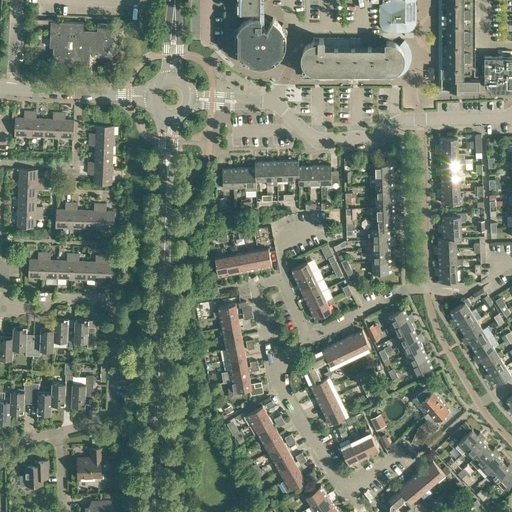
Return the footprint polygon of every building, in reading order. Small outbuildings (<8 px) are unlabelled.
[(234,40),(234,41),(235,43),(235,46),(236,47),(236,48),(237,51),(238,53),(239,55),(241,57),(242,58),(243,59),(245,60),(246,61),(247,62),(249,63),(251,64),(252,64),(255,65),(256,65),(259,65),(260,65),(263,65),(266,65),(268,64),(270,64),(271,63),(273,62),(278,58),(280,56),(281,55),(281,58),(282,54),(283,51),(282,51),(285,41),(286,41),(286,38),(286,37),(286,34),(285,33),(283,26),(282,25),(282,24),(283,22),(282,22),(281,25),(281,24),(279,22),(278,21),(277,20),(275,19),(275,18),(274,17),(273,17),(269,23),(262,19),(262,14),(261,14),(261,9),(264,9),(263,0),(237,0),(238,9),(242,9),(247,18),(245,19),(244,20),(242,22),(241,23),(239,25),(238,27),(235,33),(235,34),(235,37),(234,39),(234,40)] [(413,23),(413,21),(413,0),(397,0),(382,6),(382,21),(382,22),(383,23),(383,24),(384,25),(385,26),(386,27),(387,28),(388,28),(389,29),(390,29),(405,29),(407,28),(409,28),(411,26),(412,25),(413,23)] [(475,77),(475,66),(474,0),(441,0),(442,77),(475,77)] [(74,65),(85,66),(89,66),(90,51),(104,52),(105,45),(112,45),(113,23),(98,22),(97,30),(84,29),(84,22),(52,20),(52,19),(44,19),(44,23),(50,23),(49,46),(57,47),(57,53),(53,53),(52,61),(60,61),(60,65),(74,65)] [(302,62),(302,73),(313,73),(313,70),(325,70),(325,73),(369,73),(369,77),(387,77),(389,77),(391,77),(393,77),(395,76),(397,75),(399,75),(402,73),(405,70),(407,67),(409,63),(410,59),(411,54),(410,50),(409,46),(407,42),(404,40),(399,45),(398,43),(396,42),(395,42),(394,41),(393,41),(391,41),(390,40),(386,40),(386,46),(360,46),(360,40),(360,37),(324,37),(313,37),(313,41),(311,41),(309,43),(307,44),(305,46),(303,49),(302,52),(302,54),(302,57),(303,59),(304,62),(302,62)] [(475,77),(480,77),(484,77),(484,86),(486,86),(486,87),(487,88),(488,88),(511,87),(511,55),(484,55),(484,74),(480,74),(480,66),(475,66),(475,77)] [(480,77),(475,77),(442,77),(442,89),(480,88),(480,77)] [(24,110),(23,116),(15,116),(14,134),(29,135),(30,110),(24,110)] [(30,110),(29,135),(43,135),(44,117),(36,117),(36,110),(30,110)] [(44,117),(43,135),(58,136),(59,111),(53,111),(52,118),(44,117)] [(59,111),(58,136),(72,137),(73,119),(65,118),(65,112),(59,111)] [(88,132),(88,138),(113,139),(114,124),(96,124),(96,132),(88,132)] [(435,144),(436,148),(458,147),(457,136),(440,137),(440,144),(435,144)] [(113,139),(88,138),(88,144),(95,145),(95,153),(112,154),(113,139)] [(458,147),(436,148),(436,152),(440,152),(440,159),(464,158),(464,152),(458,153),(458,147)] [(87,161),(87,167),(112,168),(112,154),(95,153),(94,161),(87,161)] [(436,166),(436,170),(459,169),(466,169),(466,158),(464,158),(440,159),(440,166),(436,166)] [(276,160),(266,161),(266,178),(277,178),(276,160)] [(287,160),(276,160),(277,178),(288,178),(287,160)] [(298,160),(287,160),(288,178),(298,177),(299,177),(298,165),(298,160)] [(254,161),(255,166),(255,179),(256,179),(266,178),(266,161),(254,161)] [(374,163),(375,174),(397,173),(397,169),(393,170),(392,162),(374,163)] [(320,164),(309,165),(310,182),(320,182),(320,164)] [(331,164),(320,164),(320,182),(331,182),(331,164)] [(298,165),(299,177),(298,177),(298,183),(310,182),(309,165),(298,165)] [(255,166),(244,167),(245,185),(246,185),(246,190),(256,189),(256,179),(255,179),(255,166)] [(19,167),(19,182),(44,183),(44,177),(37,176),(37,168),(19,167)] [(112,168),(87,167),(87,173),(94,174),(93,182),(111,183),(112,168)] [(234,185),(233,167),(222,167),(223,185),(234,185)] [(244,167),(233,167),(234,185),(245,185),(244,167)] [(459,169),(436,170),(436,174),(441,173),(441,180),(459,180),(459,169)] [(397,173),(375,174),(370,174),(371,185),(375,185),(393,184),(393,177),(397,177),(397,173)] [(437,187),(437,191),(459,191),(459,180),(441,180),(441,187),(437,187)] [(19,182),(18,196),(36,197),(36,189),(44,190),(44,183),(19,182)] [(375,185),(376,196),(398,195),(398,191),(393,191),(393,184),(375,185)] [(459,191),(437,191),(437,195),(441,195),(442,202),(446,202),(459,202),(460,202),(459,191)] [(398,195),(376,196),(376,206),(394,206),(394,199),(398,199),(398,195)] [(18,196),(17,211),(43,212),(43,206),(36,205),(36,197),(18,196)] [(65,201),(65,208),(56,208),(56,226),(70,226),(71,201),(65,201)] [(71,201),(70,226),(84,227),(85,209),(78,209),(78,202),(71,201)] [(85,209),(84,227),(99,227),(100,202),(94,202),(93,210),(85,209)] [(100,202),(99,227),(113,228),(114,210),(107,210),(107,203),(100,202)] [(394,206),(376,206),(376,217),(398,216),(398,213),(394,213),(394,206)] [(43,212),(17,211),(17,225),(35,226),(35,218),(43,218),(43,212)] [(438,222),(438,226),(460,226),(460,220),(466,220),(466,212),(457,212),(457,215),(446,215),(442,215),(442,222),(438,222)] [(376,217),(377,228),(389,228),(395,228),(394,221),(399,220),(398,216),(376,217)] [(460,226),(438,226),(438,230),(443,230),(443,237),(456,237),(461,237),(460,226)] [(371,228),(372,239),(394,238),(394,234),(389,235),(389,228),(377,228),(371,228)] [(434,244),(434,248),(456,247),(456,237),(443,237),(438,237),(438,244),(434,244)] [(394,238),(372,239),(372,250),(390,249),(390,242),(394,242),(394,238)] [(268,247),(257,249),(261,267),(272,264),(268,247)] [(456,247),(434,248),(434,252),(438,252),(438,259),(456,258),(456,247)] [(257,249),(247,251),(250,269),(261,267),(257,249)] [(390,249),(372,250),(373,261),(395,260),(394,256),(390,256),(390,249)] [(38,251),(38,259),(29,258),(28,276),(43,277),(44,251),(38,251)] [(44,251),(43,277),(57,277),(58,260),(51,259),(51,252),(44,251)] [(247,251),(236,253),(240,271),(250,269),(247,251)] [(58,260),(57,277),(72,278),(73,252),(67,252),(66,260),(58,260)] [(73,252),(72,278),(86,278),(87,261),(79,260),(80,253),(73,252)] [(87,261),(86,278),(100,279),(101,254),(95,253),(95,261),(87,261)] [(236,253),(226,255),(229,273),(240,271),(236,253)] [(101,254),(100,279),(115,279),(116,262),(108,261),(108,254),(101,254)] [(341,254),(338,255),(341,260),(343,265),(348,262),(346,258),(344,259),(341,254)] [(229,273),(226,255),(215,257),(218,275),(229,273)] [(434,266),(435,270),(457,269),(456,263),(463,263),(462,258),(456,258),(438,259),(439,266),(434,266)] [(319,281),(325,279),(319,259),(313,261),(319,281)] [(291,268),(296,278),(312,270),(307,260),(291,268)] [(395,260),(373,261),(373,272),(391,271),(390,264),(395,264),(395,260)] [(348,262),(343,265),(350,279),(355,277),(348,262)] [(457,269),(435,270),(435,274),(439,273),(439,281),(457,280),(457,269)] [(312,270),(296,278),(301,288),(317,280),(312,270)] [(317,280),(301,288),(305,298),(321,290),(317,280)] [(473,293),(476,299),(487,292),(483,286),(473,293)] [(327,290),(330,301),(336,299),(333,288),(327,290)] [(321,290),(305,298),(310,307),(326,300),(321,290)] [(482,297),(482,298),(480,298),(483,303),(490,298),(487,294),(482,297)] [(450,319),(452,322),(471,310),(468,305),(471,303),(467,296),(463,299),(464,301),(450,310),(454,316),(450,319)] [(326,300),(310,307),(315,317),(331,310),(326,300)] [(218,305),(220,316),(237,313),(235,302),(218,305)] [(388,315),(393,325),(413,315),(411,312),(407,314),(404,307),(395,312),(388,315)] [(471,310),(452,322),(454,325),(458,323),(461,329),(476,319),(471,310)] [(237,313),(220,316),(222,327),(239,324),(237,313)] [(413,315),(393,325),(397,335),(414,327),(410,321),(414,319),(413,315)] [(55,317),(54,328),(54,340),(67,340),(67,346),(74,347),(74,341),(75,325),(74,325),(75,319),(68,319),(68,318),(55,317)] [(74,341),(87,341),(87,347),(94,347),(95,326),(88,325),(89,319),(75,318),(75,319),(74,325),(75,325),(74,341)] [(476,319),(461,329),(465,335),(461,337),(463,340),(482,328),(476,319)] [(239,324),(222,327),(224,337),(241,334),(239,324)] [(367,326),(369,331),(371,335),(377,333),(373,324),(367,326)] [(13,326),(13,336),(13,348),(26,349),(25,354),(32,355),(33,334),(27,334),(27,326),(13,326)] [(33,334),(32,355),(40,355),(40,349),(53,350),(54,340),(54,328),(40,327),(40,334),(33,334)] [(414,327),(397,335),(402,345),(422,335),(420,331),(417,333),(414,327)] [(482,328),(463,340),(466,344),(469,341),(473,347),(488,338),(482,328)] [(362,329),(352,334),(360,350),(370,345),(362,329)] [(241,334),(224,337),(226,348),(243,345),(241,334)] [(352,334),(342,338),(350,355),(360,350),(352,334)] [(0,335),(0,357),(12,358),(13,348),(13,336),(0,335)] [(422,335),(402,345),(407,354),(423,346),(420,340),(424,338),(422,335)] [(342,338),(333,343),(340,359),(350,355),(342,338)] [(488,338),(473,347),(476,353),(473,355),(475,358),(494,347),(488,338)] [(323,348),(324,350),(329,361),(325,363),(328,370),(332,371),(333,369),(331,364),(340,359),(333,343),(323,348)] [(243,345),(226,348),(228,359),(245,356),(243,345)] [(423,346),(407,354),(412,364),(431,354),(430,351),(426,353),(423,346)] [(494,347),(475,358),(477,362),(481,360),(484,365),(499,356),(500,356),(504,354),(501,349),(497,352),(494,347)] [(307,361),(307,362),(314,365),(324,360),(325,363),(329,361),(324,350),(310,357),(311,359),(307,361)] [(431,354),(412,364),(417,374),(424,370),(433,366),(429,360),(433,358),(431,354)] [(245,356),(228,359),(230,369),(247,366),(245,356)] [(499,356),(484,365),(488,371),(484,373),(486,377),(505,365),(500,356),(499,356)] [(314,365),(307,362),(306,364),(308,368),(306,369),(312,382),(324,377),(321,373),(321,374),(319,375),(314,365)] [(505,365),(486,377),(489,380),(492,378),(496,384),(511,375),(505,365)] [(247,366),(230,369),(232,380),(249,377),(247,366)] [(324,377),(312,382),(310,384),(315,394),(331,386),(326,376),(332,373),(332,371),(328,370),(321,373),(324,377)] [(52,381),(51,414),(51,404),(65,405),(65,394),(72,395),(72,394),(73,382),(73,374),(65,373),(65,382),(52,381)] [(72,394),(72,395),(71,405),(85,405),(86,395),(92,395),(93,374),(86,374),(85,383),(73,382),(72,394)] [(249,377),(232,380),(234,391),(251,388),(249,377)] [(31,382),(30,403),(37,403),(37,413),(51,414),(52,381),(52,391),(39,391),(39,382),(31,382)] [(11,389),(10,412),(24,413),(24,403),(30,403),(31,382),(24,382),(24,388),(17,388),(17,390),(11,389)] [(381,397),(388,394),(382,383),(376,386),(381,397)] [(331,386),(315,394),(320,403),(336,396),(331,386)] [(425,414),(428,411),(441,400),(433,391),(430,393),(425,388),(412,399),(425,414)] [(0,421),(9,422),(10,412),(11,389),(10,400),(0,399),(0,421)] [(336,396),(320,403),(324,413),(340,405),(336,396)] [(441,400),(428,411),(432,415),(418,426),(411,441),(421,446),(426,435),(425,434),(430,429),(428,427),(437,420),(439,423),(445,417),(443,414),(449,410),(441,400)] [(227,413),(233,410),(230,405),(224,408),(227,413)] [(247,413),(252,423),(268,414),(262,405),(247,413)] [(340,405),(324,413),(329,423),(345,415),(340,405)] [(268,414),(252,423),(258,432),(273,424),(268,414)] [(370,417),(375,428),(382,424),(377,414),(370,417)] [(467,432),(471,428),(467,423),(462,428),(467,432)] [(273,424),(258,432),(263,442),(278,433),(273,424)] [(459,441),(460,442),(456,446),(462,453),(466,449),(482,434),(480,431),(477,434),(472,429),(459,441)] [(245,440),(239,431),(234,434),(240,443),(245,440)] [(284,436),(287,441),(293,437),(291,432),(284,436)] [(278,433),(263,442),(269,451),(284,442),(278,433)] [(371,434),(361,438),(369,455),(379,450),(371,434)] [(379,436),(384,447),(390,445),(385,434),(379,436)] [(466,449),(474,457),(487,445),(482,440),(485,437),(482,434),(466,449)] [(361,438),(351,443),(359,459),(369,455),(361,438)] [(284,442),(269,451),(274,460),(289,452),(284,442)] [(359,459),(351,443),(341,448),(349,464),(359,459)] [(474,457),(470,460),(478,468),(481,465),(497,450),(495,447),(492,450),(487,445),(474,457)] [(96,477),(103,477),(103,473),(101,473),(100,458),(103,458),(103,446),(90,446),(91,458),(77,458),(78,476),(96,475),(96,477)] [(413,449),(409,453),(409,454),(412,457),(417,454),(413,449)] [(497,450),(481,465),(489,473),(502,460),(497,455),(500,452),(497,450)] [(289,452),(274,460),(279,470),(295,461),(289,452)] [(42,472),(47,472),(47,459),(34,460),(34,464),(26,465),(26,484),(42,484),(42,472)] [(433,459),(424,466),(436,480),(444,473),(441,469),(433,459)] [(502,460),(489,473),(496,480),(511,465),(511,464),(510,462),(506,465),(502,460)] [(295,461),(279,470),(285,479),(300,470),(295,461)] [(257,462),(251,465),(251,466),(254,472),(255,472),(260,469),(260,468),(257,462)] [(441,469),(444,473),(446,475),(451,471),(446,465),(441,469)] [(511,465),(496,480),(504,489),(511,480),(511,471),(511,470),(511,465)] [(424,466),(416,473),(427,487),(436,480),(424,466)] [(300,470),(285,479),(290,488),(306,480),(300,470)] [(416,473),(408,480),(419,494),(427,487),(416,473)] [(399,487),(401,489),(409,499),(405,502),(410,507),(414,508),(415,505),(411,501),(419,494),(408,480),(399,487)] [(306,495),(312,504),(327,494),(320,485),(306,495)] [(388,511),(404,511),(403,511),(400,511),(395,506),(404,499),(405,501),(405,502),(409,499),(401,489),(389,499),(391,501),(387,504),(387,507),(390,510),(388,511)] [(327,494),(312,504),(317,511),(319,511),(333,503),(327,494)] [(103,511),(104,510),(111,510),(111,500),(92,500),(92,506),(85,506),(85,511),(103,511)] [(333,503),(319,511),(338,511),(339,511),(333,503)]
